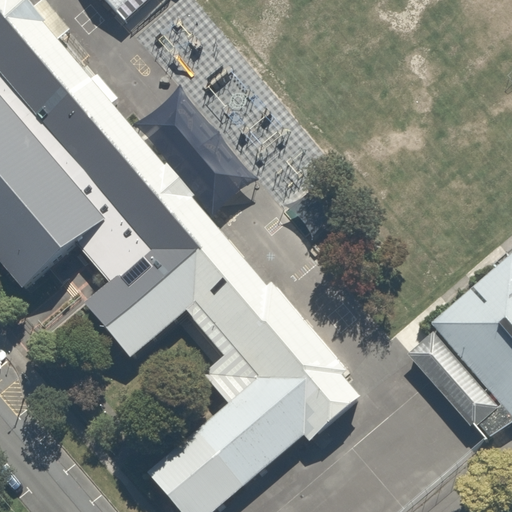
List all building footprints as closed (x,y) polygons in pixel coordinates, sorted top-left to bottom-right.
[(150,490),(168,511),(237,511),(367,405),(27,0),(0,0),(0,92),(147,267),(85,318),(133,376),(199,321),(262,397),(150,490)] [(141,0),(104,0),(121,18),(141,0)] [(114,237),(0,101),(0,268),(31,306),(114,237)] [(511,417),(511,272),(487,245),(409,315),(507,422),(511,417)] [(485,420),(414,343),(385,369),(456,446),(485,420)]
